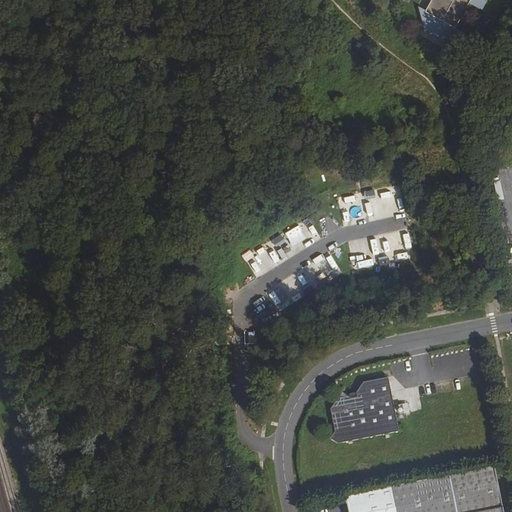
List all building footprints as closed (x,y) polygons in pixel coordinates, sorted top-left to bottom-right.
[(430,0),(420,0),(418,5),(424,29),(460,48),(462,46),(436,31),(438,27),(428,22),(431,16),(424,12),(430,0)] [(430,0),(424,12),(431,16),(428,22),(438,27),(436,31),(462,46),(467,36),(454,28),(469,2),(482,9),(486,0),(430,0)] [(358,200),(357,194),(344,197),(345,203),(358,200)] [(269,254),(280,247),(277,243),(266,250),(269,254)] [(373,268),(372,263),(359,266),(360,271),(373,268)] [(306,289),(303,285),(291,292),(294,296),(306,289)] [(260,302),(249,308),(251,311),(262,305),(260,302)] [(262,305),(251,311),(255,319),(266,313),(262,305)] [(350,399),(341,393),(329,410),(334,431),(329,439),(336,444),(398,432),(387,378),(363,382),(355,393),(356,397),(350,399)] [(502,511),(494,465),(344,495),(347,511),(502,511)]
